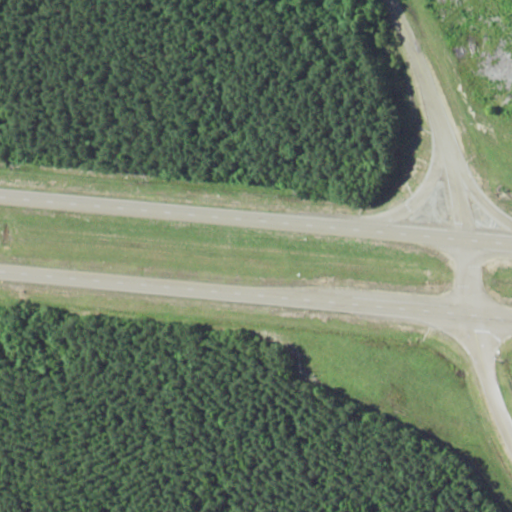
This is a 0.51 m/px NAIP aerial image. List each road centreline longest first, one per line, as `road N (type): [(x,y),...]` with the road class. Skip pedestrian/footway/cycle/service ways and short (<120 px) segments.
road 1 (trunk): [(0,271),(511,318)]
road 2 (trunk): [(511,243),(0,196)]
road 3 (residential): [(511,442),(476,336),(450,163),(390,0)]
